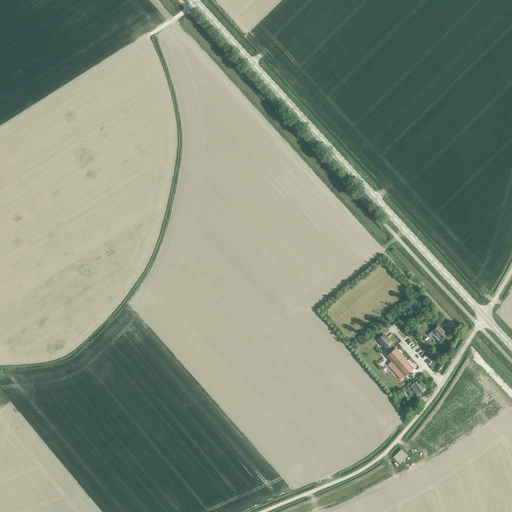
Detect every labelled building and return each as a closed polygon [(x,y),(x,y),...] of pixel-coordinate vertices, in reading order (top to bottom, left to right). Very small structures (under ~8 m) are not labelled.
[(438,342),(441,339),(446,335),(438,326),(428,335),(430,338),(432,336),(438,342)] [(377,340),(384,348),(391,343),(383,334),(377,340)] [(401,380),(414,368),(395,348),(386,356),(391,362),(387,365),(401,380)] [(417,396),(424,391),(417,381),(410,386),(417,396)] [(405,399),(408,397),(404,391),(402,392),(401,390),(400,391),(405,399)]
